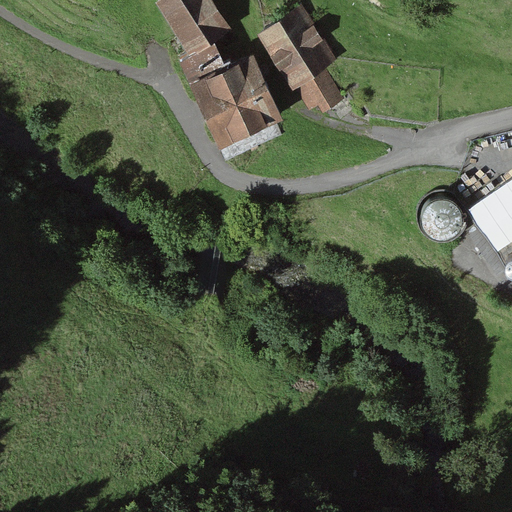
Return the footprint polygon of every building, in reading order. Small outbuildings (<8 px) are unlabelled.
[(211,0),(159,0),(187,46),(225,24),(211,0)] [(340,57),(303,2),(261,30),(315,109),(344,89),(327,65),(340,57)] [(250,59),(195,85),(225,146),(279,121),(250,59)] [(511,176),(471,202),(499,246),(511,237),(511,176)] [(461,198),(430,193),(425,222),(456,227),(461,198)]
